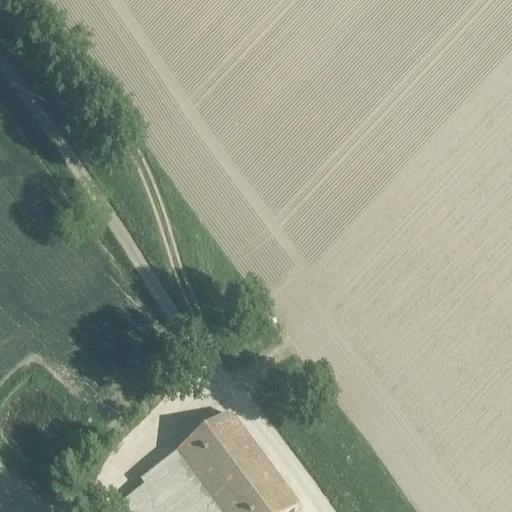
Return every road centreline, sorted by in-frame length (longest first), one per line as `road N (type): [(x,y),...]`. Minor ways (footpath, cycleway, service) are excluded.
road 1 (track): [(169,239),(203,333),(196,353),(0,60)]
road 2 (track): [(169,239),(133,145),(43,0)]
road 3 (unclassified): [(325,511),(196,353)]
